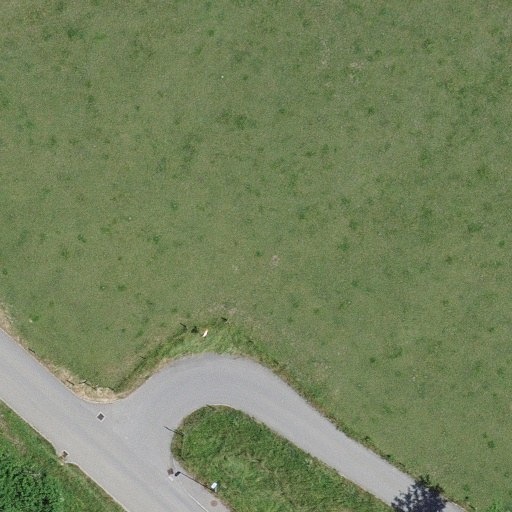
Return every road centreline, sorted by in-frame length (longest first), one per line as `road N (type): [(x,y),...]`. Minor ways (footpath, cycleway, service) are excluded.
road 1 (residential): [(435,511),(230,387),(207,384),(172,397),(107,455)]
road 2 (unclassified): [(107,455),(0,362)]
